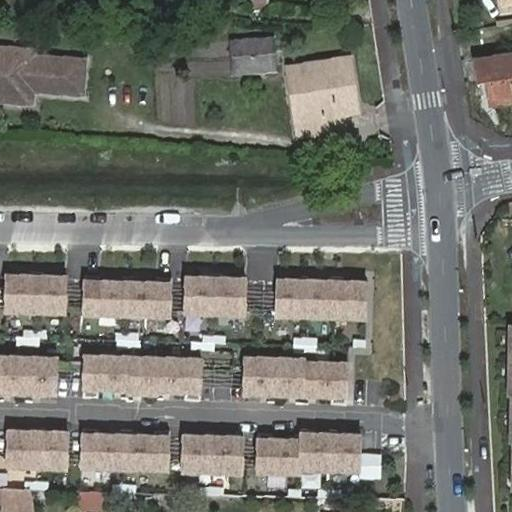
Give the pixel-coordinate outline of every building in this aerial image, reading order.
[(508,35),(506,27),(470,33),(471,41),(508,35)] [(272,43),(229,46),(231,80),(274,77),(272,43)] [(83,98),(85,60),(33,58),(34,52),(0,50),(0,107),(20,108),(20,96),(33,96),(83,98)] [(289,94),(289,97),(292,96),(297,120),(317,116),(322,133),(322,136),(323,137),(347,132),(345,128),(342,118),(354,116),(350,99),(357,96),(348,61),(306,69),(311,90),(308,90),(289,94)] [(511,61),(478,67),(481,87),(490,86),(494,110),(511,107),(511,61)] [(284,73),(289,94),(308,90),(311,90),(306,69),(304,70),(284,73)] [(32,109),(33,96),(20,96),(20,108),(32,109)] [(350,99),(354,116),(362,116),(357,96),(350,99)] [(297,120),(301,140),(323,137),(322,136),(322,133),(317,116),(297,120)] [(167,320),(169,280),(153,279),(153,286),(96,284),(96,278),(81,277),(80,319),(167,320)] [(62,317),(64,279),(3,278),(2,315),(62,317)] [(242,319),(243,282),(182,280),(181,317),(242,319)] [(363,322),(364,285),(274,283),(273,320),(363,322)] [(35,347),(36,340),(43,340),(42,334),(21,334),(20,340),(14,340),(14,346),(35,347)] [(136,349),(135,336),(113,336),(114,349),(136,349)] [(210,351),(211,345),(222,345),(221,339),(200,338),(200,345),(189,344),(189,351),(210,351)] [(313,354),(313,341),(292,341),(292,353),(313,354)] [(0,397),(54,398),(55,362),(0,359),(0,397)] [(198,403),(199,362),(81,359),(80,400),(96,400),(96,393),(124,395),(124,397),(154,398),(154,395),(182,396),(182,403),(198,403)] [(344,407),(345,366),(302,365),(302,362),(241,360),(240,398),(329,401),(328,406),(344,407)] [(166,474),(167,434),(152,433),(152,440),(95,438),(95,431),(80,430),(78,471),(166,474)] [(65,473),(65,436),(5,434),(4,470),(65,473)] [(358,457),(359,438),(298,436),(298,443),(270,442),(270,435),(255,435),(253,475),(298,477),(298,473),(357,475),(357,479),(378,479),(379,458),(358,457)] [(240,477),(241,440),(180,439),(180,476),(240,477)] [(33,511),(29,491),(0,490),(0,503),(2,504),(1,511),(33,511)] [(79,493),(78,511),(102,511),(103,493),(79,493)]
